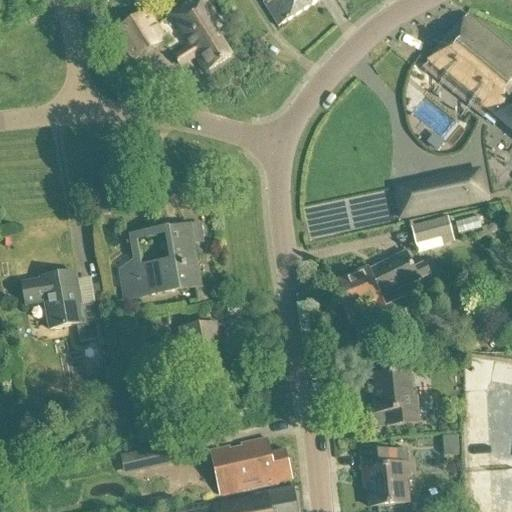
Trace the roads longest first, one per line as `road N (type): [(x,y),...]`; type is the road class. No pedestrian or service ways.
road 1 (unclassified): [(321,511),(285,260),(281,147)]
road 2 (unclassified): [(281,147),(163,117),(77,112)]
road 3 (unclassified): [(281,147),(340,64),(424,0)]
